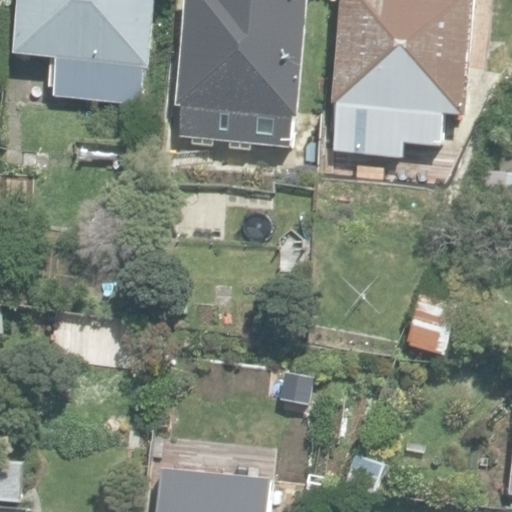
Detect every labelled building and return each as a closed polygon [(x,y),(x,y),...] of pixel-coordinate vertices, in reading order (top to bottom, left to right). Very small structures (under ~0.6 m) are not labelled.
[(61,98),(147,106),(150,68),(154,69),(160,0),(27,0),(22,53),(51,56),(48,88),(62,89),(61,98)] [(187,152),(225,157),(227,141),(294,148),(300,116),(303,116),(313,0),(191,0),(183,103),(186,104),(184,134),(187,135),(187,152)] [(341,152),(409,157),(410,143),(445,146),(448,113),(472,115),(480,0),(349,0),(341,104),(345,104),(341,152)] [(482,199),(511,200),(511,172),(483,171),(482,199)] [(150,268),(150,241),(135,240),(135,267),(150,268)] [(409,343),(450,356),(465,306),(424,294),(409,343)] [(380,496),(389,462),(356,454),(348,488),(380,496)] [(0,477),(0,500),(25,502),(29,466),(1,463),(0,477)] [(272,511),(274,494),(247,492),(246,503),(163,496),(160,511),(272,511)]
